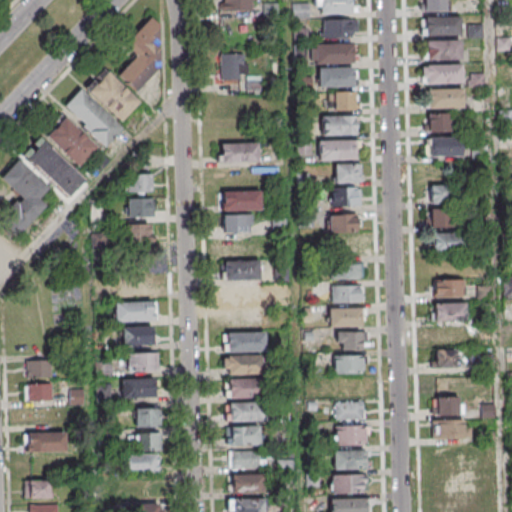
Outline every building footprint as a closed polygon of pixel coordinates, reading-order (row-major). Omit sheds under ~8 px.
[(221,0),(222,10),(255,10),(254,0),(221,0)] [(314,0),(350,0),(351,18),(314,19),(314,0)] [(447,0),(419,0),(419,10),(447,10),(447,0)] [(308,18),(308,2),(291,2),(291,19),(308,18)] [(165,56),(152,44),(164,30),(149,17),(124,46),(135,55),(116,77),(133,92),(165,56)] [(320,37),(355,37),(355,19),(320,19),(320,37)] [(423,22),(459,21),(460,41),(423,42),(423,22)] [(293,42),(306,42),(306,28),(293,28),(293,42)] [(496,51),(508,51),(508,38),(496,38),(496,51)] [(305,46),(293,46),(293,55),(304,55),(305,46)] [(424,46),(460,46),(461,65),(424,66),(424,46)] [(314,50),(351,49),(351,69),(314,70),(314,50)] [(219,79),(246,79),(246,54),(219,54),(219,79)] [(62,106),(102,149),(122,130),(117,125),(139,104),(105,69),(83,90),(81,87),(62,106)] [(424,69),(461,69),(462,88),(424,89),(424,69)] [(316,73),(353,72),(353,92),(317,93),(316,73)] [(461,89),(425,89),(425,108),(461,108),(461,89)] [(353,110),(353,91),(328,92),(328,110),(353,110)] [(243,115),(243,96),(216,96),(216,115),(243,115)] [(425,113),(425,132),(448,132),(448,113),(425,113)] [(76,168),(96,148),(63,115),(43,135),(76,168)] [(319,135),(354,135),(354,115),(319,115),(319,135)] [(65,198),(83,180),(40,137),(22,155),(65,198)] [(424,157),(460,157),(460,137),(424,137),(424,157)] [(257,143),(218,143),(218,163),(257,163),(257,143)] [(318,145),(355,144),(355,164),(319,165),(318,145)] [(0,179),(21,199),(5,217),(21,232),(46,204),(41,199),(49,189),(17,159),(0,177),(0,179)] [(359,164),(333,164),(333,183),(359,183),(359,164)] [(149,173),(125,173),(125,193),(149,193),(149,173)] [(428,203),(449,203),(449,184),(428,184),(428,203)] [(329,206),(356,206),(356,188),(329,188),(329,206)] [(221,210),(260,210),(260,191),(221,191),(221,210)] [(126,217),(148,217),(148,196),(126,196),(126,217)] [(449,208),(429,208),(429,227),(449,227),(449,208)] [(356,232),(356,214),(327,214),(327,232),(356,232)] [(250,232),(250,215),(221,215),(221,232),(250,232)] [(124,224),(124,239),(148,239),(148,224),(124,224)] [(461,251),(461,232),(430,232),(430,251),(461,251)] [(90,234),(90,250),(104,250),(104,234),(90,234)] [(222,238),(222,254),(256,254),(256,238),(222,238)] [(331,254),(357,253),(357,239),(331,240),(331,254)] [(258,261),(223,261),(223,280),(258,280),(258,261)] [(359,264),(330,264),(330,278),(359,278),(359,264)] [(128,294),(150,294),(150,274),(128,274),(128,294)] [(460,297),(460,278),(431,278),(431,297),(460,297)] [(222,286),(223,305),(260,304),(260,285),(222,286)] [(361,285),(330,285),(330,301),(361,301),(361,285)] [(464,322),(464,302),(432,302),(432,322),(464,322)] [(120,307),(156,306),(157,326),(120,326),(120,307)] [(328,307),(328,326),(362,326),(362,307),(328,307)] [(120,345),(152,345),(152,326),(120,326),(120,345)] [(472,346),(472,326),(433,326),(433,346),(472,346)] [(360,331),(335,331),(335,349),(360,349),(360,331)] [(264,332),(222,332),(222,352),(264,352),(264,332)] [(433,350),(433,369),(455,369),(455,350),(433,350)] [(126,353),(126,372),(154,371),(154,352),(126,353)] [(332,374),(361,374),(361,355),(332,355),(332,374)] [(49,377),(49,359),(24,359),(24,377),(49,377)] [(225,360),(261,359),(262,378),(225,379),(225,360)] [(121,383),(158,382),(158,402),(122,403),(121,383)] [(228,383),(264,382),(265,402),(228,403),(228,383)] [(51,383),(24,383),(24,402),(51,402),(51,383)] [(82,405),(82,390),(68,390),(68,405),(82,405)] [(432,397),(432,415),(461,415),(461,397),(432,397)] [(334,419),(362,419),(362,401),(334,401),(334,419)] [(228,407),(264,406),(265,425),(228,426),(228,407)] [(133,407),(133,427),(156,427),(156,407),(133,407)] [(470,427),(466,427),(466,419),(431,419),(431,439),(470,439),(470,427)] [(333,426),(333,444),(365,444),(365,426),(333,426)] [(258,446),(258,427),(227,427),(227,446),(258,446)] [(63,432),(22,432),(22,452),(63,452),(63,432)] [(158,432),(135,432),(135,450),(158,450),(158,432)] [(438,447),(438,472),(482,472),(482,447),(438,447)] [(364,450),(331,451),(331,469),(364,469),(364,450)] [(229,452),(266,451),(266,471),(229,472),(229,452)] [(121,459),(157,458),(158,477),(121,478),(121,459)] [(364,474),(329,474),(329,492),(364,492),(364,474)] [(263,493),(263,476),(230,476),(230,493),(263,493)] [(48,480),(22,480),(22,498),(48,498),(48,480)] [(121,485),(158,484),(159,503),(122,504),(121,485)] [(439,487),(439,511),(477,511),(477,487),(439,487)] [(328,497),(327,511),(368,511),(369,497),(328,497)] [(264,511),(265,500),(229,500),(228,511),(264,511)] [(162,511),(163,503),(128,504),(128,511),(162,511)]
